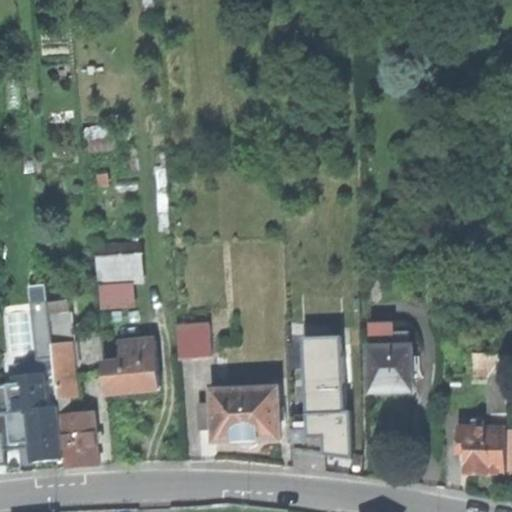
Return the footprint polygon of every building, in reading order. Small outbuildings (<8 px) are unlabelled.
[(102,309),(138,305),(136,281),(146,280),(142,251),(96,256),(102,309)] [(31,293),(34,323),(47,322),(43,292),(31,293)] [(179,358),(213,356),(211,324),(177,326),(179,358)] [(53,331),(55,361),(76,360),(73,329),(53,331)] [(389,392),(413,392),(412,347),(393,347),(393,334),(371,334),(371,392),(389,392)] [(133,391),(159,389),(156,340),(119,342),(120,361),(103,362),(105,392),(133,391)] [(355,415),(348,415),(346,340),(309,341),(310,416),(294,416),(295,449),(355,457),(355,415)] [(475,374),(491,374),(509,374),(509,352),(475,352),(475,374)] [(55,361),(59,405),(70,404),(80,403),(76,360),(55,361)] [(491,413),(508,414),(509,374),(491,374),(491,413)] [(17,378),(18,384),(39,383),(40,396),(48,395),(46,376),(17,378)] [(0,398),(1,413),(29,411),(49,409),(48,395),(40,396),(39,383),(18,384),(0,385),(0,398)] [(280,387),(215,390),(215,404),(200,405),(202,431),(217,430),(218,442),(241,441),(241,446),(250,445),(257,445),(257,439),(282,438),(280,387)] [(59,405),(59,408),(59,414),(70,413),(70,404),(59,405)] [(48,459),(63,457),(59,414),(59,408),(49,409),(29,411),(31,431),(31,443),(33,460),(48,459)] [(70,413),(59,414),(63,457),(64,467),(82,466),(101,464),(97,411),(70,413)] [(477,430),(460,430),(460,453),(468,453),(468,474),(482,474),(508,474),(508,429),(484,429),(484,419),(477,419),(477,430)]
